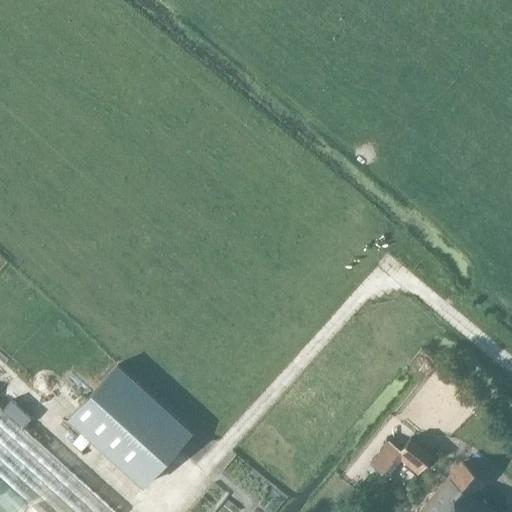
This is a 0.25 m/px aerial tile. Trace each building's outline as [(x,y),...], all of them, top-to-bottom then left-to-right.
[(105,455),(141,488),(153,473),(189,434),(115,367),(66,420),(105,455)] [(426,421),(442,405),(430,393),(414,408),(426,421)] [(0,474),(29,502),(40,511),(114,511),(0,409),(0,474)] [(410,438),(402,448),(390,438),(370,462),(388,477),(401,461),(418,474),(432,456),(410,438)] [(492,511),(473,495),(486,480),(461,460),(418,511),(492,511)] [(40,511),(29,502),(19,511),(40,511)]
